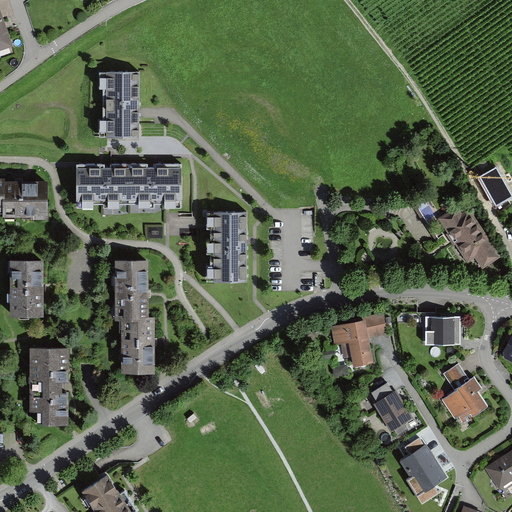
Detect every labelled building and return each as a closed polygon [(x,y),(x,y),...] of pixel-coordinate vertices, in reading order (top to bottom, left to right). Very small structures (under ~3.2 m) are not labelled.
[(0,52),(14,48),(0,6),(0,52)] [(139,71),(99,70),(98,135),(138,136),(139,71)] [(102,163),(75,162),(74,204),(178,207),(179,165),(102,163)] [(0,218),(46,219),(47,181),(2,181),(2,179),(0,179),(0,218)] [(490,199),(499,214),(511,207),(501,192),(490,199)] [(428,197),(417,204),(428,222),(439,215),(428,197)] [(502,261),(465,202),(438,219),(466,263),(474,258),(483,273),(502,261)] [(249,211),(207,211),(206,280),(248,281),(249,211)] [(42,258),(8,258),(8,315),(42,315),(42,258)] [(145,261),(114,259),(112,319),(122,319),(120,370),(152,372),(154,315),(144,315),(145,261)] [(385,315),(332,325),(336,346),(349,343),(353,365),(372,362),(367,337),(388,333),(385,315)] [(462,317),(426,318),(426,348),(462,348),(462,317)] [(511,336),(500,354),(511,362),(511,336)] [(71,344),(28,344),(27,402),(38,402),(38,424),(70,425),(71,344)] [(470,380),(459,365),(444,375),(455,391),(443,399),(456,418),(460,415),(465,423),(488,408),(478,392),(483,389),(474,377),(470,380)] [(394,394),(386,380),(371,388),(378,400),(372,404),(387,431),(413,417),(398,391),(394,394)] [(427,444),(400,460),(420,493),(447,477),(427,444)] [(511,449),(485,468),(500,490),(511,481),(511,449)] [(106,473),(79,490),(92,511),(136,511),(133,506),(128,509),(106,473)]
